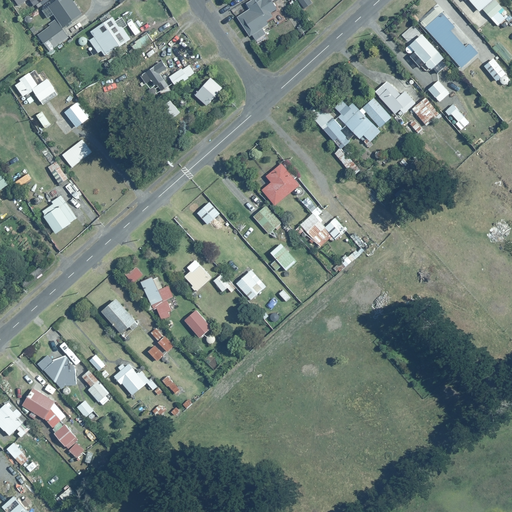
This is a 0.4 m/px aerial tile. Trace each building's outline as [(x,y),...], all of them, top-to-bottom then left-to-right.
[(38,0),(13,0),(18,6),(26,0),(29,0),(36,9),(43,4),(40,0),(39,0),(38,0)] [(73,0),(54,0),(41,10),(47,18),(52,14),(62,27),(82,12),(73,0)] [(247,0),(245,2),(249,7),(236,16),(250,36),(252,34),(256,41),(268,33),(263,26),(268,22),(267,20),(272,16),(277,23),(286,18),(281,11),(283,10),(278,3),(276,4),(274,1),(275,0),(247,0)] [(502,6),(496,0),(470,0),(479,10),(482,7),(497,24),(505,17),(498,10),(502,6)] [(442,12),(425,27),(461,67),(478,52),(469,42),(466,46),(454,32),(458,29),(442,12)] [(89,37),(96,49),(98,52),(101,50),(104,56),(131,37),(124,27),(127,25),(121,15),(115,20),(110,13),(101,19),(103,22),(90,30),(94,35),(89,37)] [(69,37),(54,17),(48,22),(50,24),(37,34),(50,50),(57,45),(59,48),(65,44),(63,41),(69,37)] [(129,49),(132,54),(153,39),(152,38),(160,32),(157,27),(132,45),(133,46),(129,49)] [(443,56),(421,31),(405,46),(411,53),(409,54),(421,67),(421,66),(427,72),(431,69),(435,74),(446,65),(440,59),(443,56)] [(505,73),(493,56),(483,64),(496,80),(505,73)] [(162,58),(139,75),(150,89),(155,85),(164,96),(173,89),(161,73),(168,67),(162,58)] [(181,66),(168,76),(177,86),(190,76),(181,66)] [(37,83),(29,71),(18,78),(20,80),(14,84),(22,95),(20,96),(25,103),(28,101),(29,103),(34,100),(29,92),(33,90),(43,105),(60,93),(48,76),(37,83)] [(211,75),(194,95),(207,105),(223,86),(211,75)] [(450,92),(438,79),(427,89),(439,101),(450,92)] [(396,81),(379,96),(394,112),(396,111),(400,116),(415,102),(396,81)] [(426,95),(412,107),(426,125),(441,113),(426,95)] [(392,116),(374,96),(359,109),(352,101),(348,105),(343,98),(334,106),(340,112),(337,115),(343,121),(339,125),(342,128),(347,124),(359,137),(364,133),(370,140),(381,130),(364,112),(366,111),(380,126),(392,116)] [(171,98),(159,107),(169,120),(181,111),(171,98)] [(80,99),(64,111),(76,127),(92,114),(80,99)] [(321,126),(332,115),(318,100),(308,109),(313,115),(312,116),(321,126)] [(40,111),(33,102),(28,106),(35,115),(40,111)] [(470,121),(453,102),(444,110),(449,115),(452,113),(458,120),(455,123),(461,129),(470,121)] [(424,127),(414,117),(409,122),(418,132),(424,127)] [(348,137),(333,122),(324,131),(339,146),(348,137)] [(480,135),(473,142),(478,147),(485,140),(480,135)] [(82,137),(62,153),(72,167),(93,151),(82,137)] [(55,158),(44,147),(36,155),(46,166),(55,158)] [(342,148),(335,154),(355,174),(361,168),(342,148)] [(58,160),(48,166),(59,183),(69,177),(58,160)] [(299,183),(281,163),(266,175),(270,180),(261,189),(274,205),(299,183)] [(0,170),(0,189),(9,183),(0,170)] [(45,214),(43,215),(55,233),(71,222),(71,221),(77,216),(62,194),(53,200),(54,202),(42,210),(45,214)] [(209,200),(196,212),(207,224),(220,212),(209,200)] [(348,229),(336,215),(325,225),(321,221),(324,218),(319,213),(323,210),(318,204),(316,205),(311,201),(306,206),(311,212),(299,223),(320,246),(329,238),(331,240),(334,238),(336,240),(348,229)] [(282,220),(266,203),(253,216),(268,233),(275,227),(277,229),(282,224),(280,222),(282,220)] [(297,258),(294,255),(280,241),(270,252),(275,257),(270,263),(277,270),(281,265),(286,270),(297,258)] [(212,276),(195,258),(187,266),(190,269),(183,275),(192,284),(190,285),(196,291),(212,276)] [(129,263),(122,270),(133,282),(143,271),(136,264),(133,267),(129,263)] [(252,268),(236,282),(251,299),(267,285),(252,268)] [(221,272),(213,280),(222,291),(227,287),(231,291),(236,286),(228,277),(227,279),(221,272)] [(152,275),(141,280),(150,302),(146,307),(152,312),(156,308),(161,319),(171,314),(170,311),(174,309),(173,306),(171,307),(167,299),(174,296),(168,283),(163,286),(158,275),(153,277),(152,275)] [(116,297),(101,310),(122,333),(130,326),(133,329),(140,323),(116,297)] [(288,301),(279,309),(284,314),(292,307),(288,301)] [(212,326),(196,308),(183,319),(199,337),(212,326)] [(174,344),(156,325),(150,331),(158,340),(148,350),(157,361),(174,344)] [(107,364),(96,351),(89,358),(99,370),(107,364)] [(48,353),(38,363),(62,388),(66,384),(77,383),(76,366),(64,354),(53,358),(48,353)] [(120,369),(114,375),(120,383),(122,382),(132,394),(146,382),(153,389),(158,384),(143,367),(137,372),(128,362),(126,365),(123,361),(117,366),(120,369)] [(110,391),(89,368),(81,375),(90,385),(87,388),(98,401),(110,391)] [(182,387),(168,372),(162,379),(168,386),(169,385),(176,393),(182,387)] [(54,400),(32,387),(22,404),(31,410),(28,415),(33,418),(37,413),(44,417),(52,427),(66,415),(54,400)] [(94,409),(85,398),(77,406),(86,416),(94,409)] [(24,421),(10,407),(12,405),(7,400),(0,406),(0,425),(9,435),(17,428),(19,429),(16,432),(20,437),(29,428),(23,422),(24,421)] [(78,439),(64,423),(53,433),(68,448),(78,439)] [(29,457),(14,441),(7,447),(21,464),(29,457)] [(85,448),(76,441),(70,450),(79,457),(85,448)] [(28,459),(24,463),(31,471),(38,464),(33,459),(30,462),(28,459)] [(31,511),(14,493),(2,505),(8,511),(31,511)] [(315,511),(317,507),(306,502),(302,511),(303,511),(315,511)]
